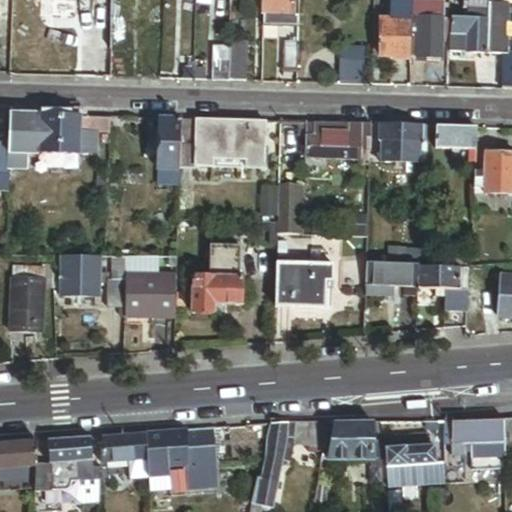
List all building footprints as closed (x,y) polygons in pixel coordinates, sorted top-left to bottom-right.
[(111,0),(111,15),(127,15),(127,0),(111,0)] [(149,0),(149,26),(161,26),(161,0),(149,0)] [(298,0),(262,0),(261,28),(297,29),(298,0)] [(500,57),(500,93),(511,92),(511,0),(501,0),(501,6),(500,57)] [(389,35),(409,36),(409,17),(410,10),(410,7),(389,6),(389,35)] [(465,11),(464,21),(487,22),(487,57),(500,57),(501,6),(485,6),(485,12),(465,11)] [(111,15),(110,50),(128,50),(128,35),(129,15),(127,15),(111,15)] [(416,16),(416,17),(415,48),(424,48),(424,54),(440,55),(441,16),(416,16)] [(464,21),(450,21),(449,37),(465,37),(465,56),(487,57),(487,22),(464,21)] [(378,53),(409,54),(409,36),(389,35),(379,35),(378,53)] [(465,37),(449,37),(449,56),(465,56),(465,37)] [(281,73),(296,74),(297,45),(283,44),(281,73)] [(227,83),(228,49),(221,49),(212,48),(211,83),(227,83)] [(246,49),(228,49),(227,83),(246,84),(246,49)] [(110,55),(109,80),(125,80),(126,55),(110,55)] [(183,71),(182,82),(194,82),(194,71),(183,71)] [(205,72),(194,71),(194,82),(204,83),(205,72)] [(26,118),(11,117),(10,145),(9,155),(24,156),(26,118)] [(40,118),(26,118),(24,156),(9,155),(9,171),(29,172),(30,156),(38,156),(38,155),(40,118)] [(61,119),(40,118),(38,155),(59,156),(61,119)] [(61,119),(59,156),(80,157),(81,120),(61,119)] [(110,121),(99,120),(99,126),(99,130),(110,131),(110,121)] [(180,123),(159,122),(157,173),(177,174),(178,174),(180,123)] [(195,123),(181,123),(180,150),(194,150),(195,123)] [(230,124),(195,123),(194,150),(212,151),(212,163),(229,163),(230,124)] [(265,125),(230,124),(229,163),(246,164),(246,152),(264,153),(265,125)] [(370,129),(321,127),(321,129),(320,141),(360,142),(370,142),(370,129)] [(321,129),(306,129),(306,140),(320,141),(321,129)] [(426,130),(381,129),(380,144),(421,145),(426,145),(426,130)] [(476,132),(436,131),(435,153),(475,154),(476,132)] [(360,166),(360,142),(320,141),(306,140),(305,164),(325,165),(360,166)] [(0,174),(9,175),(9,171),(9,155),(10,145),(0,144),(0,174)] [(421,145),(380,144),(380,165),(420,166),(421,145)] [(212,151),(194,150),(180,150),(180,172),(193,173),(194,170),(211,171),(212,163),(212,151)] [(246,164),(246,172),(263,172),(264,153),(246,152),(246,164)] [(511,198),(511,158),(485,158),(484,175),(474,174),(473,193),(483,193),(483,198),(511,198)] [(229,171),(229,163),(212,163),(211,171),(229,171)] [(246,164),(229,163),(229,171),(246,172),(246,164)] [(177,174),(157,173),(157,189),(177,189),(177,174)] [(9,175),(0,174),(0,192),(8,193),(9,175)] [(299,221),(300,192),(279,192),(278,221),(299,221)] [(450,242),(449,272),(459,273),(465,273),(467,221),(451,221),(451,231),(450,242)] [(205,226),(177,225),(176,236),(185,237),(185,234),(205,235),(205,226)] [(451,231),(442,231),(442,241),(450,242),(451,231)] [(210,250),(208,281),(239,282),(240,251),(210,250)] [(100,261),(60,259),(59,300),(98,301),(100,261)] [(116,262),(104,261),(103,273),(116,274),(116,269),(116,262)] [(125,262),(116,262),(116,269),(125,270),(125,262)] [(331,269),(275,267),(274,311),(330,313),(331,269)] [(417,271),(366,268),(365,288),(404,290),(416,291),(417,271)] [(28,270),(27,282),(44,283),(44,271),(28,270)] [(55,271),(44,271),(44,283),(43,288),(54,289),(55,271)] [(449,272),(417,271),(416,291),(416,293),(431,294),(442,294),(458,295),(459,273),(449,272)] [(466,295),(467,273),(465,273),(459,273),(458,295),(466,295)] [(123,312),(123,318),(172,320),(174,277),(126,275),(125,312),(123,312)] [(239,282),(208,281),(192,280),(191,317),(214,318),(214,309),(240,310),(241,282),(239,282)] [(497,320),(511,321),(511,280),(501,280),(497,320)] [(12,281),(10,312),(42,314),(43,288),(44,283),(27,282),(12,281)] [(106,312),(123,312),(124,285),(107,284),(106,312)] [(416,291),(404,290),(403,298),(415,299),(416,293),(416,291)] [(463,330),(466,295),(458,295),(442,294),(442,301),(441,332),(463,330)] [(42,314),(10,312),(9,333),(41,335),(42,314)] [(508,440),(507,419),(454,419),(455,440),(468,440),(508,440)] [(326,445),(330,420),(273,422),(262,475),(260,475),(251,511),(261,511),(263,504),(276,506),(289,434),(296,434),(295,440),(326,445)] [(332,458),(338,420),(331,420),(325,458),(332,458)] [(375,428),(375,420),(338,420),(332,458),(373,458),(375,458),(375,428)] [(383,428),(383,420),(375,420),(375,428),(383,428)] [(219,487),(215,427),(148,432),(150,456),(150,467),(151,476),(153,477),(152,488),(172,487),(204,484),(208,488),(219,487)] [(384,454),(383,428),(375,428),(375,458),(383,457),(383,454),(384,454)] [(150,456),(148,432),(105,435),(104,460),(132,458),(138,457),(139,457),(150,456)] [(421,445),(421,439),(420,433),(387,435),(388,447),(421,445)] [(94,459),(93,436),(51,439),(52,461),(94,459)] [(0,465),(39,462),(40,440),(0,442),(0,465)] [(468,440),(455,440),(454,452),(468,452),(468,440)] [(421,445),(388,447),(390,487),(450,484),(449,460),(442,461),(441,444),(426,445),(421,445)] [(374,483),(384,482),(384,454),(383,454),(383,457),(375,458),(373,458),(374,483)] [(150,456),(139,457),(138,468),(150,467),(150,456)] [(52,461),(39,462),(37,490),(67,488),(71,487),(73,485),(74,482),(74,480),(77,480),(103,478),(104,466),(95,466),(94,459),(52,461)] [(102,502),(103,478),(77,480),(78,499),(83,503),(102,502)] [(328,511),(330,481),(320,480),(315,511),(328,511)] [(208,493),(208,488),(204,484),(172,487),(173,496),(208,493)] [(376,511),(384,511),(384,501),(376,502),(376,511)]
